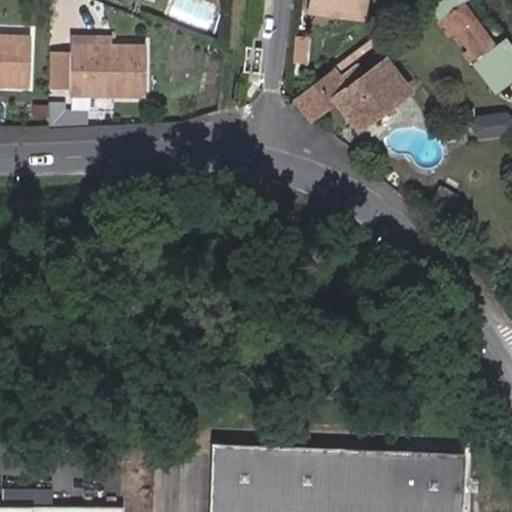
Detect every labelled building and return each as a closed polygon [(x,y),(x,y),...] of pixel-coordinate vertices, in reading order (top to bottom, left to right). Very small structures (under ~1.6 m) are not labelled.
[(310,0),(310,3),(362,9),(362,0),(310,0)] [(468,0),(444,19),(454,33),(478,14),(468,0)] [(361,19),(362,9),(310,3),(309,13),(361,19)] [(499,42),(478,14),(454,33),(475,60),(499,42)] [(0,82),(29,82),(29,32),(0,31),(0,82)] [(70,93),(145,94),(146,44),(110,43),(110,50),(91,50),(91,43),(71,43),(71,50),(70,86),(70,93)] [(51,50),(51,86),(70,86),(71,50),(51,50)] [(353,67),(339,78),(333,69),(292,99),(308,120),(327,106),(340,123),(348,117),(355,127),(405,91),(381,59),(359,76),(353,67)] [(49,106),(49,130),(64,129),(64,115),(65,106),(49,106)] [(476,133),(510,133),(510,113),(476,113),(476,133)] [(92,128),(92,115),(64,115),(64,129),(92,128)] [(511,196),(511,165),(496,181),(511,196)] [(205,511),(459,511),(462,453),(208,443),(205,511)] [(128,511),(129,506),(0,500),(0,511),(128,511)]
